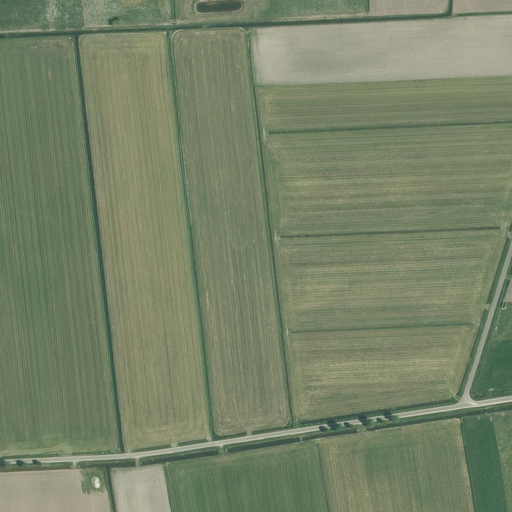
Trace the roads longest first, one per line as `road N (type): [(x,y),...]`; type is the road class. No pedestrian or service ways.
road 1 (unclassified): [(0,462),(129,456),(462,406)]
road 2 (unclassified): [(462,406),(511,247)]
